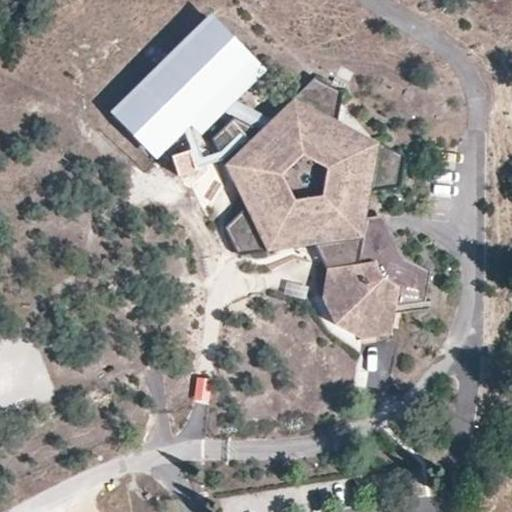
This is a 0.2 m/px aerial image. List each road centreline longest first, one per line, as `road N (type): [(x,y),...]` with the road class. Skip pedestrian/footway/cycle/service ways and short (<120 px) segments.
road 1 (unclassified): [(378,0),(456,54),(475,92),(466,307),(450,367),(394,415),(353,435),(299,446),(187,448),(121,465),(28,511)]
road 2 (track): [(165,61),(145,48),(119,48),(88,62),(80,88),(83,121),(194,219),(211,258),(207,359),(187,448)]
road 3 (track): [(142,174),(90,241),(74,280),(36,306),(22,338)]
